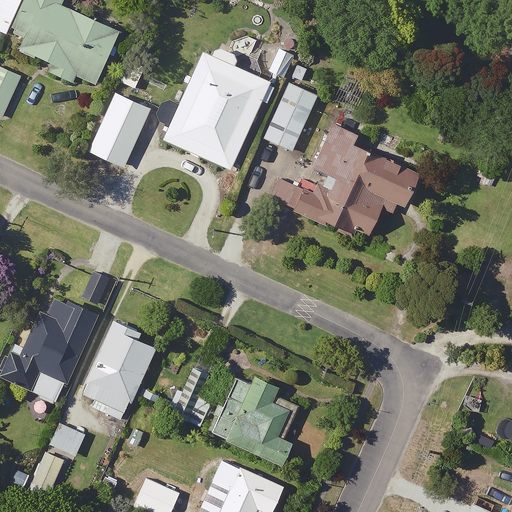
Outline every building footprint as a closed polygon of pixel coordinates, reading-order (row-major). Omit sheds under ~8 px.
[(0,0),(0,32),(7,35),(22,0),(0,0)] [(29,0),(14,34),(27,39),(22,51),(53,65),(50,73),(74,84),(77,77),(98,86),(122,33),(64,8),(67,0),(29,0)] [(296,57),(281,50),(270,71),(285,78),(296,57)] [(235,173),(267,104),(270,106),(277,89),(274,88),(275,86),(206,54),(166,141),(235,173)] [(22,76),(0,66),(0,115),(5,118),(22,76)] [(127,69),(119,86),(99,129),(132,144),(151,101),(135,93),(143,76),(127,69)] [(319,97),(289,84),(265,139),(295,152),(319,97)] [(358,137),(335,127),(316,170),(341,181),(331,203),(280,181),(273,198),(299,209),(297,213),(327,226),(328,225),(371,243),(387,207),(405,214),(422,176),(354,146),(358,137)] [(96,318),(51,298),(30,345),(15,339),(3,365),(33,378),(26,392),(57,406),(96,318)] [(144,334),(117,321),(82,394),(96,401),(93,407),(124,422),(159,350),(140,340),(144,334)] [(224,379),(194,366),(172,415),(202,428),(224,379)] [(300,407),(239,380),(214,435),(285,467),(295,445),(285,441),(300,407)] [(90,432),(63,420),(51,447),(79,459),(90,432)] [(276,511),(287,488),(223,460),(200,511),(264,511),(265,511),(264,511),(276,511)] [(175,511),(183,496),(147,478),(132,506),(143,511),(175,511)]
